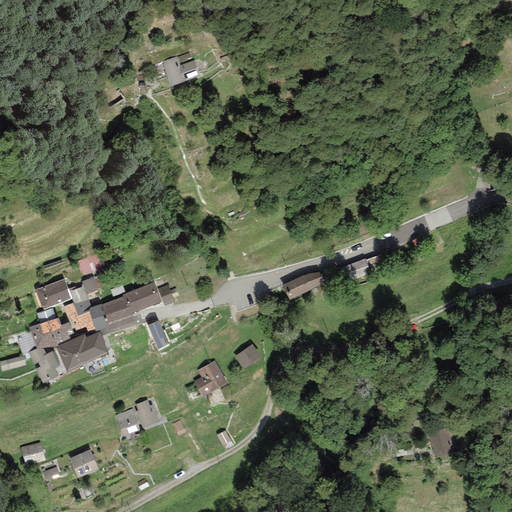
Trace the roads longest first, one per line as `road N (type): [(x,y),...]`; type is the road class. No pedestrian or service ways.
road 1 (residential): [(511,280),(356,348),(287,354),(249,438),(123,511)]
road 2 (residential): [(483,199),(349,256),(59,344)]
